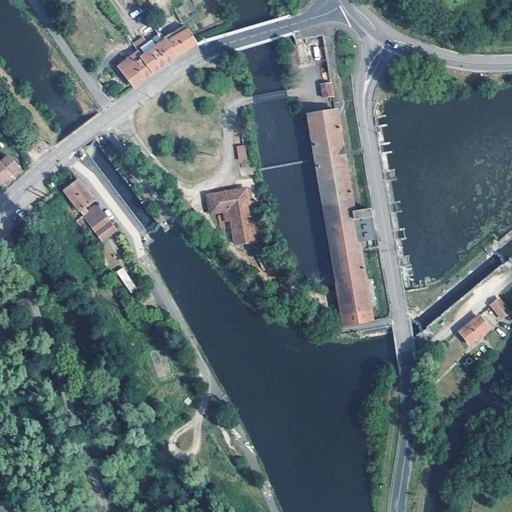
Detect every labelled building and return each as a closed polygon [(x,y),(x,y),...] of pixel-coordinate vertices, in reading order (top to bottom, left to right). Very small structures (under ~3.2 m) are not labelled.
[(145,14),(149,19),(154,15),(158,13),(154,8),(145,14)] [(154,15),(149,19),(154,26),(158,23),(154,15)] [(160,35),(168,50),(188,38),(178,19),(164,27),(166,31),(160,35)] [(154,26),(144,34),(148,40),(158,33),(154,26)] [(160,35),(158,33),(148,40),(144,34),(129,43),(130,45),(146,66),(168,50),(160,35)] [(122,74),(127,80),(146,66),(130,45),(111,58),(120,70),(116,72),(120,76),(122,74)] [(320,82),(321,97),(334,96),(333,81),(320,82)] [(309,114),(336,289),(345,326),(375,321),(362,243),(376,241),(370,208),(354,211),(338,109),(309,114)] [(247,160),(245,145),(237,145),(238,161),(247,160)] [(71,175),(58,185),(95,234),(109,224),(95,206),(85,214),(84,213),(87,210),(82,204),(81,206),(77,201),(86,194),(72,176),(71,175)] [(248,235),(239,183),(201,189),(204,207),(216,205),(222,239),(248,235)] [(46,209),(42,202),(34,208),(38,215),(46,209)] [(123,259),(108,270),(136,312),(151,302),(123,259)] [(492,307),(504,321),(507,317),(511,322),(511,313),(499,300),(492,307)] [(488,329),(479,318),(461,333),(471,345),(488,329)] [(171,378),(167,350),(153,351),(157,380),(171,378)] [(211,403),(197,410),(222,458),(235,451),(211,403)]
